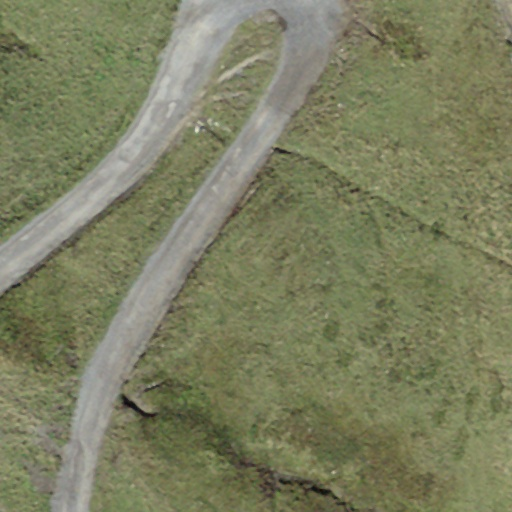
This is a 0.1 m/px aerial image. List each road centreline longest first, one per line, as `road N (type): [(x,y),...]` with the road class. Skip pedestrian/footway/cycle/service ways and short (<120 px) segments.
road 1 (track): [(340,0),(331,42),(146,319),(106,410),(85,511)]
road 2 (track): [(0,267),(111,181),(159,118),(184,56),(226,0)]
